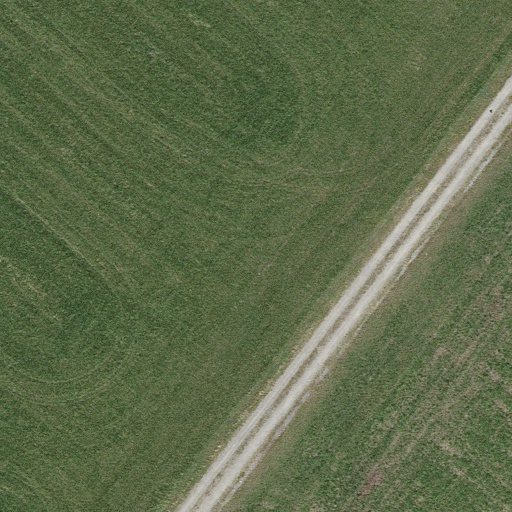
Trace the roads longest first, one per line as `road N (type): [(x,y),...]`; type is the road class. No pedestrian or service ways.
road 1 (track): [(192,511),(511,98)]
road 2 (motorway): [(75,0),(511,13)]
